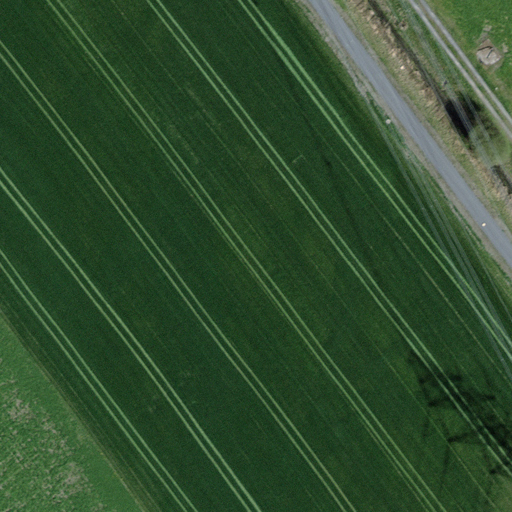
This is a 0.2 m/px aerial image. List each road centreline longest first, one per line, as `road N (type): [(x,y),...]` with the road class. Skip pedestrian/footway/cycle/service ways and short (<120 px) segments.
road 1 (track): [(316,0),(511,256)]
road 2 (track): [(511,127),(415,0)]
